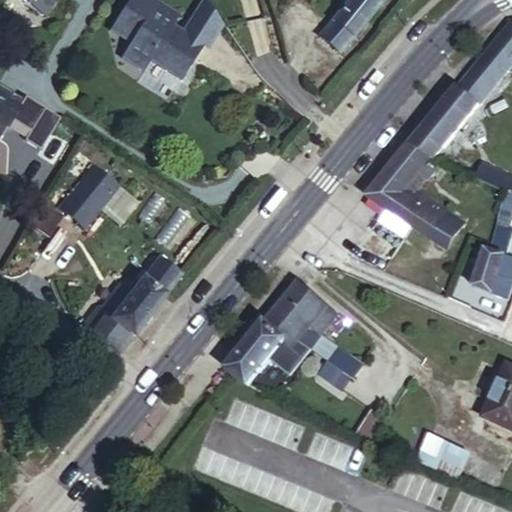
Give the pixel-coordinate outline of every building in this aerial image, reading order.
[(14,0),(12,3),(45,22),(52,20),(64,0),(14,0)] [(164,24),(171,14),(147,0),(133,0),(111,35),(132,47),(122,62),(145,76),(151,66),(155,60),(186,81),(206,49),(184,36),(173,29),(164,24)] [(386,0),(354,0),(324,39),(343,55),(386,0)] [(204,4),(184,36),(206,49),(210,51),(222,31),(204,4)] [(180,20),(171,14),(164,24),(173,29),(180,20)] [(511,29),(510,28),(411,149),(436,161),(511,67),(511,29)] [(155,60),(151,66),(183,86),(186,81),(155,60)] [(0,89),(0,127),(6,131),(23,103),(0,89)] [(54,167),(68,144),(56,137),(43,159),(54,167)] [(75,148),(68,144),(54,167),(61,171),(75,148)] [(433,173),(406,154),(368,200),(448,253),(463,228),(454,221),(455,219),(417,194),(433,173)] [(511,181),(484,168),(479,180),(511,194),(511,181)] [(95,214),(117,188),(95,169),(72,196),(95,214)] [(58,224),(70,202),(55,193),(43,214),(58,224)] [(511,232),(511,231),(511,213),(504,212),(500,228),(511,232)] [(511,246),(511,231),(511,232),(500,228),(490,256),(508,260),(511,246)] [(490,256),(488,254),(477,290),(493,295),(508,298),(511,286),(511,283),(511,261),(508,260),(490,256)] [(98,311),(84,328),(93,334),(106,344),(120,356),(133,340),(135,341),(167,301),(165,299),(183,279),(161,262),(129,301),(111,323),(105,318),(98,311)] [(299,285),(265,326),(286,340),(286,342),(294,348),(299,341),(309,330),(324,337),(338,318),(299,285)] [(111,323),(129,301),(122,295),(105,318),(111,323)] [(265,326),(229,371),(249,386),(270,360),(290,376),(312,349),(299,341),(294,348),(286,342),(286,340),(265,326)] [(314,351),(324,337),(309,330),(299,341),(312,349),(314,351)] [(339,348),(324,337),(314,351),(330,361),(339,348)] [(356,379),(365,366),(339,348),(330,361),(332,363),(353,378),(356,379)] [(323,376),(345,391),(353,378),(332,363),(323,376)] [(511,369),(509,368),(486,419),(511,431),(511,369)] [(386,418),(373,411),(357,436),(371,443),(386,418)] [(469,455),(432,439),(421,462),(459,478),(469,455)]
